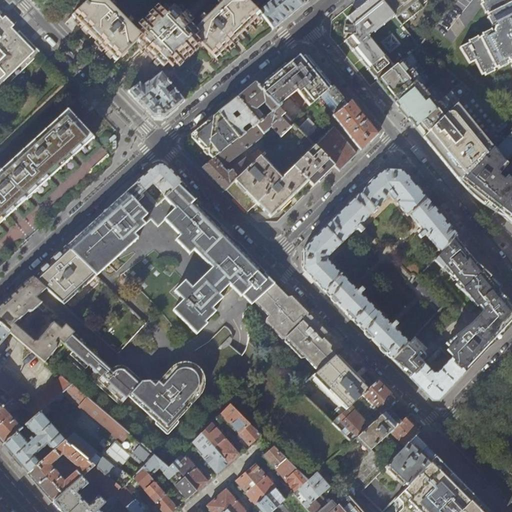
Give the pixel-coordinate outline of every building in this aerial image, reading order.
[(137,41),(164,68),(168,63),(173,68),(199,41),(216,58),(261,15),(246,0),(224,0),(195,28),(173,6),(169,10),(164,6),(138,32),(106,0),(88,0),(72,16),(93,38),(110,55),(116,62),(137,41)] [(275,0),(261,14),(273,29),(287,18),(305,4),(301,0),(275,0)] [(376,81),(394,66),(369,36),(395,15),(382,0),(368,0),(366,2),(356,9),(346,17),(352,26),(351,35),(352,35),(344,41),(350,49),(376,81)] [(382,0),(395,15),(402,25),(424,7),(422,4),(427,0),(382,0)] [(511,0),(481,0),(495,25),(494,31),(461,46),(471,63),(476,60),(483,74),(509,61),(511,61),(511,0)] [(0,14),(2,13),(0,11),(0,91),(40,52),(19,30),(16,33),(11,28),(14,25),(9,20),(5,16),(2,19),(0,17),(0,14)] [(389,50),(399,45),(394,36),(384,42),(389,50)] [(418,61),(411,52),(394,66),(376,81),(390,97),(413,125),(423,137),(471,90),(461,82),(435,104),(421,86),(423,83),(417,75),(421,71),(415,63),(418,61)] [(265,84),(260,88),(278,107),(284,113),(292,122),(301,114),(287,98),(294,93),(307,109),(319,97),(329,88),(314,68),(304,57),(302,59),(299,56),(285,68),(265,84)] [(153,118),(163,118),(171,113),(184,102),(160,72),(148,82),(147,82),(142,87),(139,83),(130,92),(129,93),(135,99),(153,118)] [(244,91),(237,98),(259,123),(264,118),(257,111),(256,110),(265,103),(265,104),(272,112),(278,107),(260,88),(255,83),(244,91)] [(329,88),(319,97),(336,117),(348,105),(336,90),(332,85),(329,88)] [(511,127),(511,125),(471,90),(423,137),(438,156),(460,182),(460,183),(511,127)] [(253,127),(259,123),(237,98),(227,105),(218,112),(239,138),(244,134),(242,131),(242,128),(248,124),(250,124),(253,127)] [(348,105),(336,117),(334,118),(361,151),(368,144),(377,135),(371,127),(357,109),(351,102),(348,105)] [(284,113),(278,107),(272,112),(264,118),(259,123),(253,127),(244,134),(239,138),(213,159),(212,161),(202,167),(225,190),(226,190),(268,149),(264,146),(258,150),(247,159),(247,158),(226,175),(221,169),(265,135),(264,134),(268,131),(268,130),(271,128),(280,138),(290,128),(280,118),(284,113)] [(212,117),(189,136),(213,159),(239,138),(218,112),(212,117)] [(0,177),(0,218),(9,211),(28,193),(49,174),(66,158),(78,148),(88,139),(91,136),(76,119),(72,115),(70,113),(0,177)] [(306,119),(298,127),(311,141),(320,132),(306,119)] [(295,124),(290,128),(280,138),(272,146),(268,149),(226,190),(232,196),(248,212),(256,203),(294,168),(308,181),(313,187),(321,179),(334,166),(318,149),(311,141),(298,127),(295,124)] [(511,182),(505,177),(501,182),(496,178),(501,170),(499,168),(511,154),(511,127),(460,183),(482,200),(504,218),(511,223),(511,182)] [(333,130),(318,149),(334,166),(340,171),(354,157),(333,130)] [(155,165),(136,183),(145,192),(143,193),(155,206),(157,204),(148,195),(152,191),(161,201),(182,182),(172,173),(165,166),(155,165)] [(284,204),(308,181),(294,168),(256,203),(260,207),(269,216),(270,217),(284,204)] [(426,235),(441,253),(456,237),(404,174),(403,172),(383,171),(378,176),(364,190),(358,196),(334,219),(307,246),(303,249),(303,269),(306,273),(320,287),(322,289),(340,307),(352,319),(370,338),(392,360),(409,343),(397,331),(401,328),(398,326),(399,324),(397,321),(391,326),(364,299),(368,295),(365,292),(366,291),(363,288),(359,293),(332,265),(333,263),(329,260),(327,260),(327,257),(354,231),(357,235),(361,232),(362,233),(364,230),(360,225),(379,206),(381,208),(384,205),(382,203),(390,195),(394,196),(399,202),(396,204),(407,218),(410,215),(421,228),(417,231),(420,234),(418,236),(421,239),(426,235)] [(92,224),(65,247),(95,276),(96,277),(139,238),(135,235),(152,220),(158,227),(166,220),(181,236),(177,240),(191,254),(195,250),(209,264),(210,263),(214,267),(193,287),(186,280),(175,290),(184,299),(174,310),(198,334),(209,323),(207,322),(217,311),(214,308),(224,297),(221,294),(231,284),(243,296),(244,295),(253,304),(255,302),(275,284),(276,284),(265,273),(266,272),(260,267),(254,259),(253,258),(249,253),(241,244),(232,237),(221,228),(223,226),(205,210),(195,201),(196,200),(187,189),(182,182),(161,201),(157,204),(155,206),(143,193),(145,192),(136,183),(110,207),(98,218),(92,224)] [(477,360),(494,342),(510,324),(511,322),(511,304),(496,285),(484,271),(466,248),(456,237),(441,253),(433,261),(440,267),(439,269),(439,273),(440,275),(440,277),(443,279),(450,273),(469,296),(470,294),(486,314),(477,321),(466,332),(463,329),(440,349),(451,359),(465,373),(472,366),(473,364),(477,360)] [(33,277),(46,289),(64,305),(95,276),(65,247),(51,261),(33,277)] [(42,293),(46,289),(33,277),(29,281),(18,291),(0,307),(0,323),(11,333),(44,361),(56,348),(56,345),(56,344),(57,343),(56,342),(59,340),(64,344),(73,334),(74,333),(66,325),(61,329),(53,322),(37,341),(33,340),(15,324),(22,317),(25,320),(31,315),(31,312),(32,312),(38,307),(43,312),(47,308),(36,298),(42,293)] [(440,309),(445,304),(437,296),(427,287),(417,278),(412,284),(440,309)] [(318,371),(335,355),(321,341),(326,337),(319,329),(282,292),(275,284),(255,302),(269,316),(266,318),(267,322),(283,339),(286,338),(286,341),(302,358),(305,358),(318,371)] [(235,321),(234,342),(246,343),(248,322),(235,321)] [(27,391),(0,369),(3,366),(0,363),(0,345),(11,333),(0,323),(0,387),(8,394),(12,398),(18,402),(27,391)] [(73,334),(64,344),(71,351),(66,356),(81,371),(88,364),(91,367),(90,370),(91,372),(87,376),(118,405),(119,405),(127,396),(155,422),(154,423),(154,424),(166,435),(167,435),(177,424),(177,422),(176,421),(201,394),(204,390),(205,386),(205,381),(205,377),(204,374),(203,373),(199,368),(196,365),(192,363),(187,362),(185,362),(179,363),(173,366),(172,367),(154,386),(149,381),(141,381),(126,367),(125,367),(118,367),(115,368),(113,369),(73,334)] [(392,360),(410,378),(424,364),(420,360),(424,359),(426,357),(427,356),(426,354),(425,353),(423,353),(425,351),(413,338),(409,343),(392,360)] [(340,361),(335,355),(318,371),(313,376),(346,410),(351,405),(362,395),(368,389),(357,378),(351,372),(340,361)] [(432,356),(427,361),(429,364),(435,358),(432,356)] [(434,373),(424,364),(410,378),(415,383),(429,398),(430,398),(433,401),(439,401),(465,373),(451,359),(438,373),(434,373)] [(71,385),(62,377),(61,376),(25,408),(32,414),(35,417),(47,406),(51,402),(62,393),(71,385)] [(378,381),(368,389),(362,395),(373,406),(371,408),(374,411),(376,409),(378,411),(375,413),(379,417),(388,409),(397,401),(387,390),(378,381)] [(154,456),(71,385),(62,393),(51,402),(55,406),(66,396),(82,410),(81,411),(101,429),(102,428),(114,438),(109,444),(104,450),(99,456),(78,438),(77,440),(73,436),(70,436),(65,441),(43,416),(51,410),(47,406),(35,417),(25,426),(29,430),(21,437),(18,432),(3,445),(20,464),(28,473),(65,443),(94,467),(120,488),(122,489),(124,487),(132,479),(122,468),(132,456),(144,466),(154,456)] [(0,408),(12,398),(8,394),(0,402),(0,408)] [(25,426),(35,417),(32,414),(24,421),(24,420),(18,425),(16,424),(20,420),(17,416),(13,419),(7,413),(12,411),(15,410),(16,411),(22,406),(18,402),(12,398),(0,408),(0,441),(3,445),(18,432),(25,426)] [(238,414),(228,404),(215,418),(219,423),(223,420),(226,417),(230,421),(238,414)] [(370,425),(351,405),(346,410),(336,419),(345,427),(344,428),(345,430),(342,433),(346,437),(350,432),(353,435),(348,439),(351,442),(356,437),(370,425)] [(394,415),(388,409),(379,417),(370,425),(356,437),(370,451),(384,438),(401,423),(394,415)] [(238,414),(230,421),(228,422),(233,428),(238,434),(249,424),(238,414)] [(405,419),(401,423),(384,438),(388,443),(394,437),(404,447),(415,436),(418,433),(411,425),(405,419)] [(249,424),(238,434),(243,439),(249,445),(261,435),(249,424)] [(213,427),(202,436),(214,448),(224,440),(220,435),(213,427)] [(202,436),(200,433),(191,443),(202,455),(204,458),(215,449),(214,448),(202,436)] [(422,443),(415,436),(404,447),(401,451),(398,454),(386,465),(408,486),(435,457),(432,454),(422,443)] [(224,439),(224,440),(214,448),(215,449),(228,464),(239,454),(234,449),(224,439)] [(101,448),(104,450),(109,444),(107,441),(101,448)] [(28,473),(41,488),(53,502),(94,467),(65,443),(28,473)] [(268,460),(275,468),(285,458),(274,448),(264,456),(268,460)] [(215,449),(204,458),(203,459),(211,467),(217,474),(228,464),(215,449)] [(181,453),(171,463),(178,471),(181,474),(184,478),(195,469),(192,465),(181,453)] [(162,473),(167,467),(154,456),(144,466),(141,469),(149,477),(155,472),(159,469),(162,473)] [(440,461),(435,457),(408,486),(397,497),(403,502),(402,509),(399,511),(460,511),(475,497),(472,494),(467,494),(466,488),(459,481),(454,476),(448,476),(443,472),(443,465),(440,461)] [(285,458),(275,468),(280,473),(285,479),(296,469),(285,458)] [(171,463),(167,467),(162,473),(165,476),(169,480),(178,471),(171,463)] [(255,464),(245,473),(255,484),(265,476),(258,468),(255,464)] [(114,494),(120,488),(94,467),(53,502),(62,511),(96,511),(99,510),(104,505),(108,500),(102,495),(99,498),(98,497),(92,504),(92,505),(89,508),(76,493),(79,491),(80,491),(88,485),(87,484),(92,481),(111,497),(114,494)] [(149,477),(141,469),(132,478),(138,484),(144,490),(154,482),(149,477)] [(195,469),(184,478),(196,491),(207,482),(202,476),(195,469)] [(287,482),(296,491),(299,488),(308,480),(296,469),(285,479),(287,482)] [(246,493),(255,484),(245,473),(236,481),(239,485),(246,493)] [(175,486),(184,478),(181,474),(171,482),(175,486)] [(308,480),(299,488),(296,491),(293,493),(306,508),(321,495),(326,490),(314,475),(308,480)] [(268,480),(265,476),(255,484),(265,496),(275,487),(268,480)] [(196,491),(184,478),(175,486),(181,494),(187,500),(196,491)] [(154,482),(144,490),(151,498),(156,503),(166,494),(154,481),(154,482)] [(255,484),(246,493),(250,497),(256,504),(265,496),(255,484)] [(130,494),(124,487),(122,489),(120,488),(114,494),(120,501),(126,508),(136,500),(130,494)] [(279,491),(275,487),(265,496),(276,508),(286,499),(279,491)] [(226,490),(217,498),(227,509),(236,501),(229,493),(226,490)] [(352,500),(361,511),(381,511),(361,491),(352,500)] [(120,501),(114,494),(111,497),(108,500),(104,505),(107,508),(111,505),(114,507),(120,501)] [(166,494),(156,503),(163,511),(172,511),(177,508),(166,494)] [(318,511),(328,503),(321,495),(306,508),(310,511),(318,511)] [(265,496),(256,504),(258,506),(262,511),(271,511),(273,511),(276,508),(265,496)] [(361,511),(352,500),(349,497),(342,503),(336,496),(328,503),(318,511),(361,511)] [(489,511),(483,505),(475,497),(460,511),(489,511)] [(212,511),(223,511),(227,509),(217,498),(207,506),(211,510),(212,511)] [(136,500),(126,508),(129,511),(146,511),(141,506),(136,500)] [(239,504),(236,501),(227,509),(228,511),(245,511),(239,504)]
